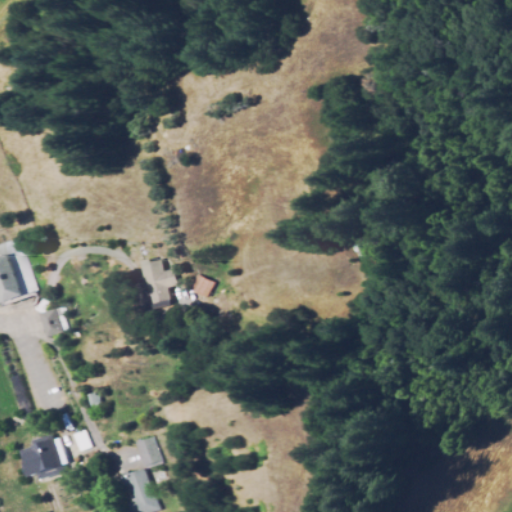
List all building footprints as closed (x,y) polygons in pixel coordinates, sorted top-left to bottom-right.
[(0,244),(14,239),(34,295),(0,307),(0,244)] [(141,267),(159,262),(162,276),(173,274),(177,292),(167,294),(170,307),(152,312),(149,297),(143,298),(140,287),(145,285),(141,267)] [(194,278),(211,285),(205,302),(187,294),(194,278)] [(41,316),(56,313),(61,336),(47,340),(41,316)] [(87,399),(98,396),(102,408),(91,412),(87,399)] [(72,437),(83,432),(90,450),(78,454),(72,437)] [(21,457),(34,453),(31,443),(50,438),(51,443),(59,441),(67,467),(61,469),(62,471),(28,481),(21,457)] [(134,447),(151,441),(159,464),(142,470),(134,447)] [(129,511),(140,511),(153,508),(141,469),(121,475),(130,501),(126,502),(129,511)] [(148,475),(159,472),(163,485),(152,489),(148,475)]
